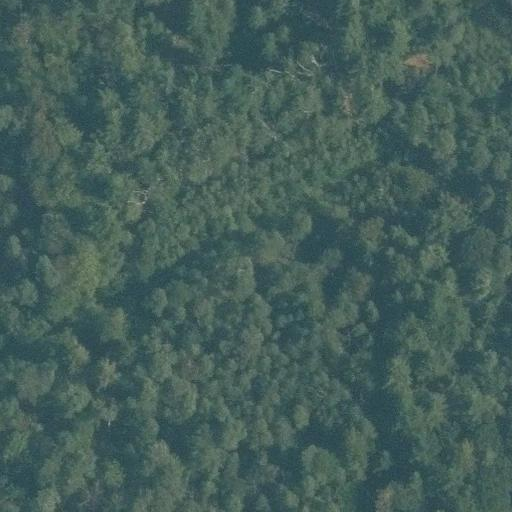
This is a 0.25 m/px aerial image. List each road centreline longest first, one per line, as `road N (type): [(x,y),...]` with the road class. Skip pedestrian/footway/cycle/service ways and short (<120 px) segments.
road 1 (track): [(511,95),(0,362)]
road 2 (track): [(38,0),(68,275),(125,511)]
road 3 (track): [(409,0),(441,133)]
